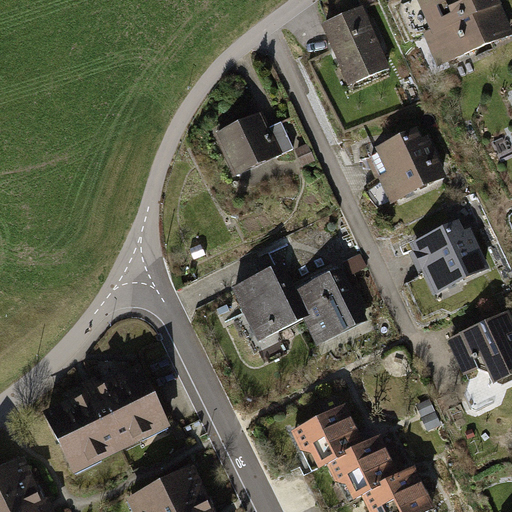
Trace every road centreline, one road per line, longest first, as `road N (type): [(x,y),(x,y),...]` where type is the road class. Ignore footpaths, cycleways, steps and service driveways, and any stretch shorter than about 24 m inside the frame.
road 1 (residential): [(268,26),(437,375)]
road 2 (residential): [(269,511),(138,245)]
road 3 (residential): [(138,245),(182,123),(217,71),(268,26)]
road 4 (residential): [(138,245),(84,331),(0,409)]
